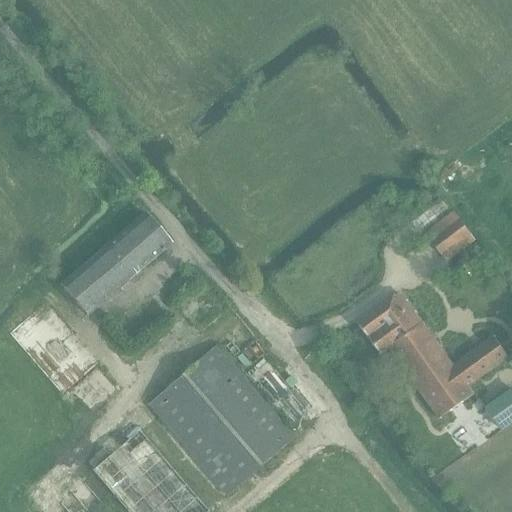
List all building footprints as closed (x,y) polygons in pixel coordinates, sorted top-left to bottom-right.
[(465,240),(472,235),(455,213),(426,234),(443,257),(444,256),(446,259),(467,243),(465,240)] [(87,317),(172,245),(145,214),(61,286),(87,317)] [(469,388),(510,358),(495,338),(453,368),(399,295),(359,325),(381,356),(391,348),(442,419),(474,396),(469,388)] [(295,439),(287,429),(216,347),(149,406),(228,497),(295,439)] [(290,427),(308,411),(311,408),(259,348),(237,366),(290,427)] [(503,431),(511,424),(511,392),(488,409),(503,431)] [(93,471),(96,475),(127,511),(209,511),(140,431),(93,471)]
